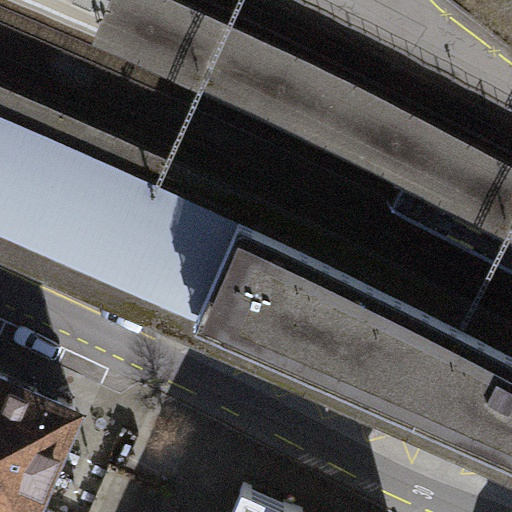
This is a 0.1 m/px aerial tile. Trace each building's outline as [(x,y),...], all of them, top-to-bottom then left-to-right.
[(511,165),(419,117),(232,27),(173,0),(111,0),(95,38),(271,117),(502,231),(511,236),(511,165)] [(248,234),(262,201),(0,84),(0,260),(199,346),(217,307),(248,234)] [(511,327),(474,307),(262,201),(248,234),(444,329),(511,364),(511,437),(217,307),(199,346),(511,483),(511,327)] [(511,364),(444,329),(248,234),(217,307),(511,437),(511,364)] [(60,382),(0,355),(0,505),(15,511),(32,511),(86,394),(60,382)] [(291,511),(237,486),(224,511),(291,511)]
